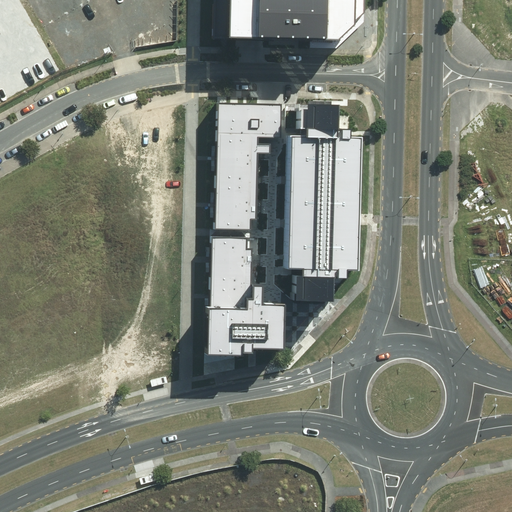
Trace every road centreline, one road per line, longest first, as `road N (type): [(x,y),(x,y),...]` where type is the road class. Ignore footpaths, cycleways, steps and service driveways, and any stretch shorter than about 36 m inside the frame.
road 1 (secondary): [(0,466),(124,416),(364,355)]
road 2 (secondary): [(356,427),(279,422),(187,440),(66,477),(0,508)]
road 3 (unclassified): [(0,142),(80,99),(145,78),(346,74)]
road 4 (unclassified): [(434,99),(430,272),(447,358)]
road 5 (unclassified): [(373,348),(390,246),(393,107)]
